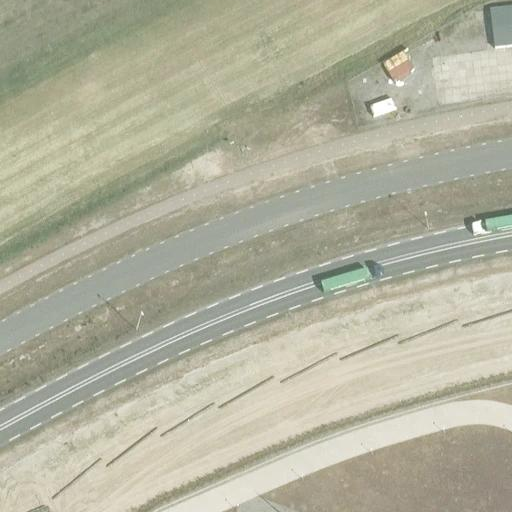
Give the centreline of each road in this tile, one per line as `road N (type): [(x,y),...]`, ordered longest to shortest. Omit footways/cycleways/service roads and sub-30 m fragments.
road 1 (secondary): [(511,238),(278,298),(0,432)]
road 2 (unclassified): [(511,158),(366,189),(216,238),(0,340)]
